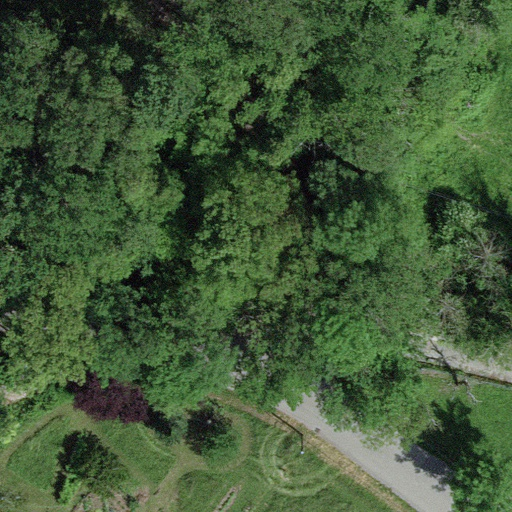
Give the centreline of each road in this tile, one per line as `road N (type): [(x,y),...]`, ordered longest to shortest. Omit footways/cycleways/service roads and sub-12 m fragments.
road 1 (unclassified): [(0,310),(203,351),(262,375),(313,399),(469,511)]
road 2 (track): [(303,318),(308,233),(290,176),(168,0)]
road 3 (track): [(262,375),(303,318),(511,367)]
